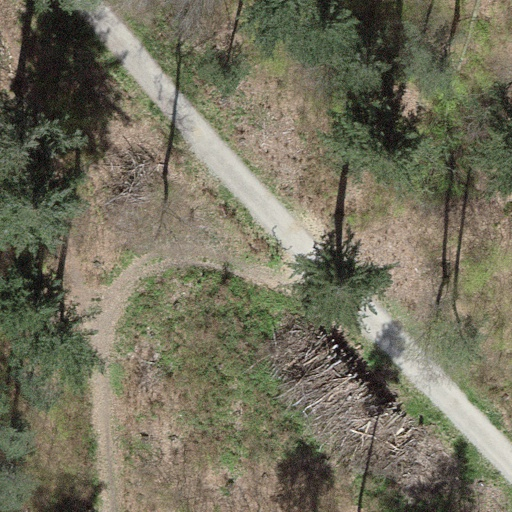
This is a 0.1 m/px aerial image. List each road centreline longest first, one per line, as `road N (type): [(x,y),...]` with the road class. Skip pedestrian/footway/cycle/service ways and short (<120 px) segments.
road 1 (track): [(84,0),(336,296)]
road 2 (track): [(336,296),(511,472)]
